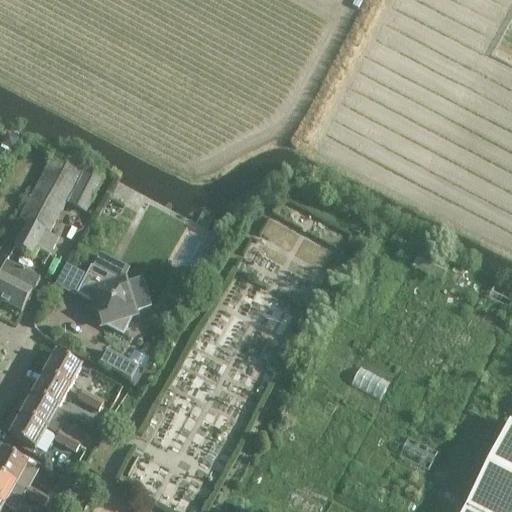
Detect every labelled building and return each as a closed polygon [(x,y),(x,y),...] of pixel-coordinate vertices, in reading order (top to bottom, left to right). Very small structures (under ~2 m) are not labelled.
[(18,140),(6,134),(0,147),(12,153),(18,140)] [(49,235),(83,171),(53,154),(18,219),(26,224),(12,248),(32,258),(36,249),(50,256),(58,240),(49,235)] [(85,215),(103,180),(85,170),(66,205),(85,215)] [(0,271),(0,303),(21,314),(31,296),(40,280),(5,262),(0,271)] [(90,268),(76,295),(96,306),(99,313),(96,314),(101,328),(104,327),(122,336),(131,318),(135,317),(134,313),(150,309),(141,280),(125,285),(124,283),(120,284),(90,268)] [(137,369),(106,352),(100,365),(131,381),(137,369)] [(55,355),(43,376),(71,391),(76,380),(83,384),(89,374),(55,355)] [(32,396),(67,416),(71,407),(64,403),(71,391),(43,376),(32,396)] [(76,401),(87,407),(92,398),(82,392),(76,401)] [(32,396),(20,417),(47,432),(53,422),(61,426),(67,416),(32,396)] [(98,413),(103,404),(92,398),(87,407),(98,413)] [(36,453),(47,432),(20,417),(9,438),(36,453)] [(54,442),(64,448),(69,438),(59,433),(54,442)] [(511,511),(511,436),(471,511),(511,511)] [(69,438),(64,448),(75,454),(80,444),(69,438)] [(1,452),(0,453),(0,478),(16,487),(28,467),(1,452)] [(0,478),(0,505),(5,508),(16,487),(0,478)] [(22,498),(33,504),(38,494),(27,488),(22,498)] [(303,511),(319,511),(324,501),(296,489),(288,506),(303,511)] [(38,494),(33,504),(44,510),(49,500),(38,494)]
